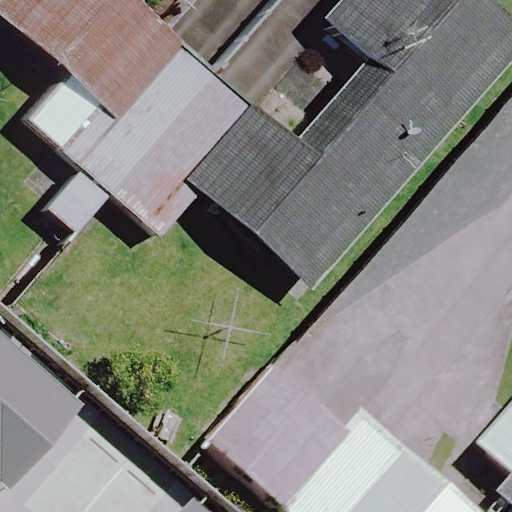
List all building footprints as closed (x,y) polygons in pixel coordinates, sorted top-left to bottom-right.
[(97,201),(147,243),(186,197),(176,189),(240,114),(171,55),(217,0),(2,0),(0,3),(0,37),(53,82),(15,127),(68,173),(32,216),(63,242),(97,201)] [(511,53),(511,49),(456,0),(352,0),(317,40),(361,79),(288,162),(252,130),(189,202),(297,297),(511,53)] [(35,511),(104,424),(12,351),(0,365),(0,511),(35,511)] [(426,511),(271,377),(199,459),(259,511),(426,511)] [(511,511),(511,413),(457,475),(498,511),(511,511)]
